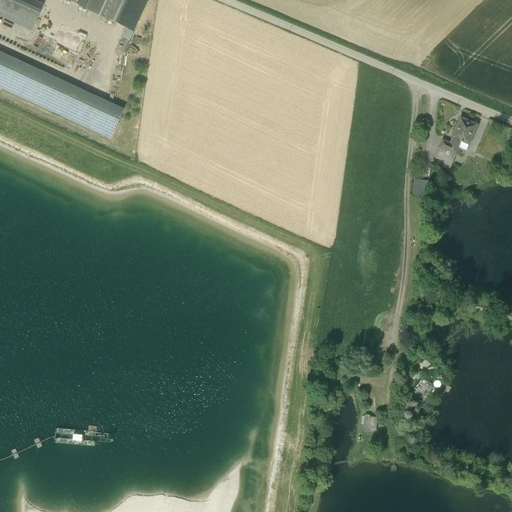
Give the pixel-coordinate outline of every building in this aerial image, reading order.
[(0,0),(0,17),(34,33),(48,2),(43,0),(0,0)] [(69,0),(133,31),(147,0),(69,0)] [(0,87),(109,137),(121,111),(0,55),(0,87)] [(477,125),(461,118),(452,137),(453,137),(461,141),(469,144),(477,125)] [(459,146),(461,141),(453,137),(450,143),(442,140),(439,147),(440,148),(455,154),(459,146)] [(461,141),(459,146),(467,150),(469,144),(461,141)] [(436,157),(451,164),(455,154),(440,148),(436,157)] [(451,164),(436,157),(433,163),(449,170),(451,164)] [(414,195),(427,196),(428,180),(415,179),(414,195)] [(431,384),(422,378),(410,396),(419,402),(431,384)] [(377,418),(365,417),(364,425),(376,426),(377,418)]
